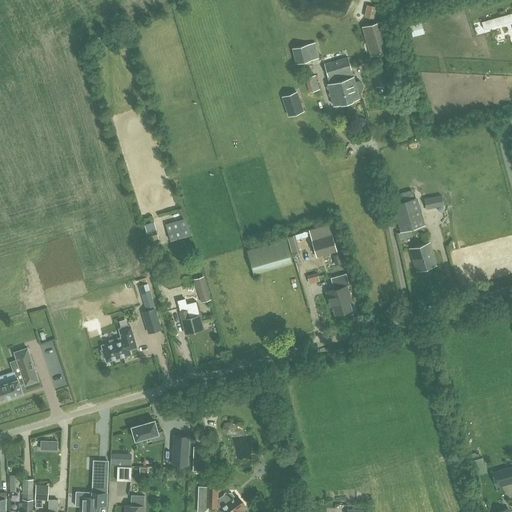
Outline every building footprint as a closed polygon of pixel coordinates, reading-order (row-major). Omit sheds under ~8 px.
[(511,21),(511,12),(503,15),(506,23),(511,21)] [(492,18),(481,21),(484,29),(494,26),(492,18)] [(370,57),(391,51),(382,21),(362,27),(370,57)] [(296,64),(304,62),(319,58),(316,42),(292,48),(296,64)] [(359,81),(355,82),(348,57),(324,64),(327,76),(329,84),(328,84),(334,105),(341,103),(341,104),(353,101),(353,100),(360,98),(358,92),(362,91),(364,88),(363,83),(359,81)] [(382,72),(372,75),(376,87),(385,84),(382,72)] [(309,77),(314,92),(325,88),(319,74),(309,77)] [(296,92),(283,96),(290,116),(303,111),(296,92)] [(400,193),(402,201),(392,204),(400,232),(425,224),(418,196),(413,198),(411,190),(400,193)] [(435,197),(425,199),(426,207),(436,205),(435,197)] [(170,240),(191,234),(187,218),(166,224),(170,240)] [(148,243),(159,239),(156,228),(156,226),(144,230),(146,236),(148,243)] [(317,256),(338,250),(333,234),(313,240),(317,256)] [(254,274),(293,263),(285,238),(247,250),(254,274)] [(417,271),(436,265),(429,242),(410,248),(417,271)] [(335,265),(343,263),(341,252),(332,254),(335,265)] [(309,284),(320,281),(317,272),(307,276),(309,284)] [(201,302),(202,302),(211,299),(204,275),(194,278),(201,302)] [(150,304),(158,301),(150,283),(142,287),(150,304)] [(351,309),(347,297),(349,296),(346,286),(327,291),(331,306),(333,305),(335,313),(351,309)] [(185,298),(177,300),(180,311),(179,311),(181,319),(182,319),(186,334),(204,329),(200,314),(196,301),(186,303),(185,298)] [(158,319),(155,308),(143,312),(146,322),(158,319)] [(129,326),(128,325),(121,327),(121,328),(119,329),(122,337),(109,340),(110,343),(102,345),(103,349),(101,350),(103,358),(105,357),(107,361),(131,354),(129,349),(137,347),(130,325),(129,326)] [(18,378),(17,379),(14,371),(0,376),(0,398),(4,398),(12,395),(23,391),(20,385),(25,383),(25,385),(38,380),(27,348),(14,352),(23,378),(19,379),(18,378)] [(154,420),(132,426),(136,439),(151,435),(152,441),(165,437),(164,431),(158,433),(154,420)] [(174,434),(172,464),(188,465),(190,435),(174,434)] [(40,449),(49,450),(49,440),(41,440),(40,449)] [(7,449),(9,457),(11,456),(21,454),(19,446),(7,449)] [(122,454),(111,453),(111,464),(121,465),(122,454)] [(478,461),(481,476),(491,473),(487,459),(478,461)] [(93,492),(106,492),(107,489),(108,461),(94,460),(93,488),(93,492)] [(496,487),(511,482),(511,465),(492,471),(496,487)] [(131,480),(131,466),(117,466),(117,480),(131,480)] [(32,511),(33,511),(34,499),(34,479),(23,479),(23,499),(22,503),(18,503),(18,511),(32,511)] [(48,500),(49,485),(36,484),(35,499),(35,507),(43,507),(44,500),(48,500)] [(218,498),(218,487),(198,486),(197,511),(203,511),(208,509),(208,507),(217,507),(220,511),(240,511),(241,510),(246,506),(238,494),(235,497),(232,493),(227,493),(219,498),(218,498)] [(76,496),(75,505),(81,506),(81,511),(98,511),(99,504),(106,505),(106,492),(93,492),(92,497),(76,496)] [(145,506),(145,495),(131,494),(131,505),(126,505),(125,511),(143,511),(144,506),(145,506)] [(307,509),(315,507),(311,494),(304,496),(307,509)] [(56,511),(57,501),(49,501),(48,511),(56,511)]
